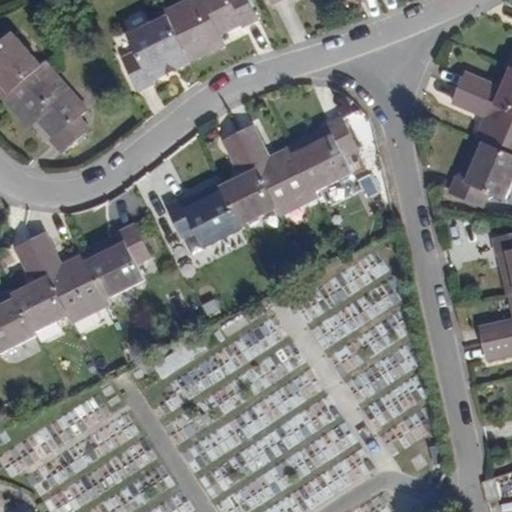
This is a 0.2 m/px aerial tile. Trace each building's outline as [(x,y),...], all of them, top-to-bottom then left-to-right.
[(201,0),(171,14),(193,60),(222,46),(216,31),(220,29),(222,34),(244,24),(245,26),(260,18),(251,0),(201,0)] [(157,81),(155,78),(193,60),(171,14),(164,18),(133,32),(141,49),(128,55),(143,88),(157,81)] [(0,89),(6,96),(39,67),(44,62),(16,29),(2,41),(0,38),(0,89)] [(44,62),(39,67),(6,96),(27,120),(38,109),(42,113),(38,116),(55,135),(52,138),(62,149),(88,125),(79,113),(89,104),(73,86),(68,90),(51,70),(44,62)] [(459,87),(504,107),(511,110),(511,72),(503,93),(492,89),(493,84),(466,72),(459,87)] [(473,107),(484,113),(493,117),(490,123),(485,121),(477,138),(511,153),(511,110),(504,107),(459,87),(452,103),(471,111),(473,107)] [(334,124),(335,127),(297,145),(320,191),(358,171),(350,156),(364,149),(348,118),(334,124)] [(244,132),(257,159),(264,174),(281,207),(285,216),(323,198),(320,191),(297,145),(280,154),(282,158),(276,161),(266,142),(268,141),(260,124),(244,132)] [(230,139),(244,166),(257,159),(244,132),(230,139)] [(491,190),(507,197),(511,185),(511,153),(477,138),(461,176),(458,175),(452,189),(485,203),(491,190)] [(247,224),(281,207),(264,174),(256,178),(253,173),(227,185),(247,224)] [(210,245),(248,226),(247,224),(227,185),(225,181),(188,200),(187,198),(173,205),(189,236),(202,230),(210,245)] [(124,230),(125,232),(87,252),(93,264),(109,298),(147,279),(139,263),(154,256),(139,224),(124,230)] [(109,298),(93,264),(87,252),(70,260),(71,264),(65,267),(58,254),(60,253),(51,235),(36,243),(49,269),(56,284),(71,317),(74,324),(112,305),(109,298)] [(500,255),(502,254),(511,294),(511,236),(497,240),(500,255)] [(23,249),(36,276),(49,269),(36,243),(23,249)] [(47,289),(43,283),(19,295),(38,334),(71,317),(56,284),(47,289)] [(39,336),(38,334),(19,295),(17,291),(16,290),(0,298),(0,353),(0,354),(39,336)] [(502,320),(482,325),(487,344),(511,338),(511,322),(503,325),(502,320)] [(490,358),(511,352),(511,338),(487,344),(490,358)] [(177,350),(152,364),(161,379),(186,365),(177,350)] [(491,505),(505,501),(500,479),(498,480),(486,483),(491,505)]
